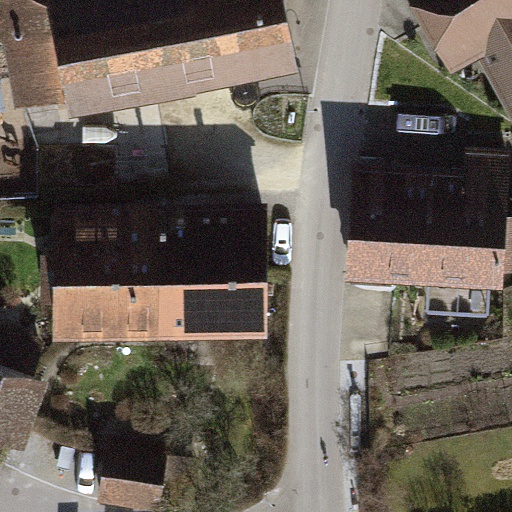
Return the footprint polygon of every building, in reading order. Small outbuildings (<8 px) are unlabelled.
[(0,0),(0,31),(1,32),(13,97),(63,86),(67,104),(290,58),(282,0),(0,0)] [(511,0),(416,0),(450,61),(476,47),(511,111),(511,0)] [(343,267),(501,277),(502,264),(511,264),(511,208),(504,208),(508,143),(467,140),(466,159),(350,152),(343,267)] [(51,327),(266,326),(266,191),(51,192),(51,327)] [(0,430),(22,438),(47,370),(32,365),(43,336),(0,320),(0,430)] [(96,494),(157,504),(158,496),(192,502),(201,452),(167,446),(168,438),(107,428),(96,494)]
